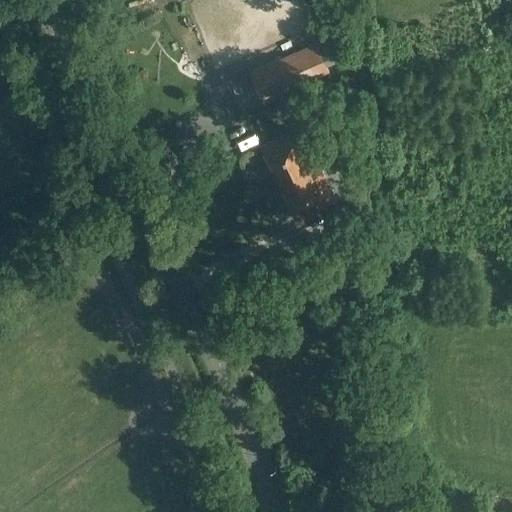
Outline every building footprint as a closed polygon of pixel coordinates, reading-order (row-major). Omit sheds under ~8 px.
[(336,66),(350,62),(343,40),(329,44),(336,66)] [(264,97),(327,70),(315,43),(252,71),(264,97)] [(317,122),(327,143),(343,135),(333,114),(317,122)] [(279,183),(318,164),(300,128),(262,147),(279,183)] [(336,200),(318,164),(279,183),(297,219),(336,200)] [(361,254),(355,204),(331,207),(334,227),(343,226),(347,256),(361,254)]
